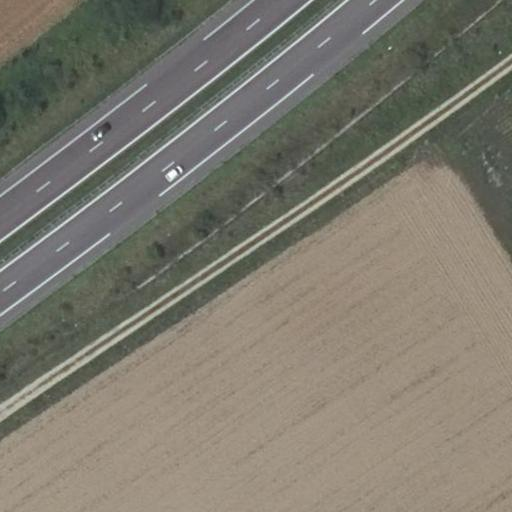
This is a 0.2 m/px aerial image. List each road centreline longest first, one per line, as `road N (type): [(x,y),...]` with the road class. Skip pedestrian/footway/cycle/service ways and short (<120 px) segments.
road 1 (track): [(511,58),(415,136),(0,412)]
road 2 (motorway): [(0,298),(380,0)]
road 3 (motorway): [(283,0),(0,216)]
